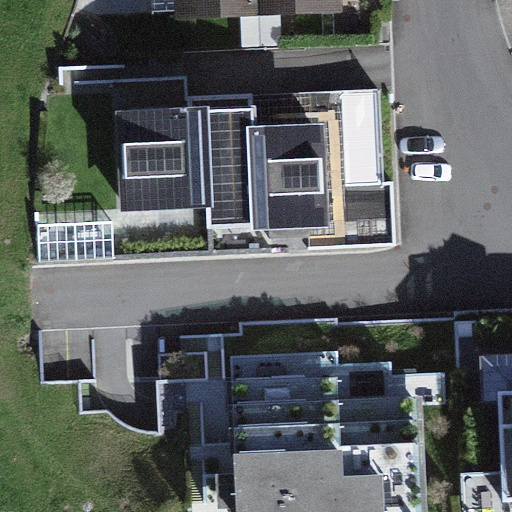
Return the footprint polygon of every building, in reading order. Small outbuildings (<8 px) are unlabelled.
[(264,0),(177,0),(178,35),(266,32),(264,0)] [(352,0),(264,0),(266,32),(353,29),(352,0)] [(323,118),(236,121),(240,239),(327,236),(323,118)] [(236,121),(148,124),(152,242),(240,239),(236,121)] [(229,511),(435,511),(433,385),(228,387),(229,511)]
